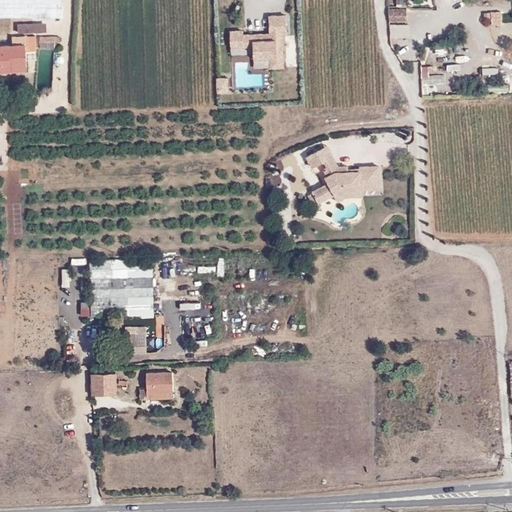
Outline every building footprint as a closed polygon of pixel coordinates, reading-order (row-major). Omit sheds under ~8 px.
[(0,0),(0,15),(62,15),(62,0),(0,0)] [(390,8),(390,20),(395,20),(409,20),(408,7),(390,8)] [(254,67),(283,66),(282,33),(287,33),(286,15),(269,16),(269,33),(265,33),(253,34),(243,34),(243,30),(230,30),(231,53),(253,52),(254,67)] [(410,43),(409,20),(395,20),(396,43),(410,43)] [(18,24),(19,33),(47,31),(46,21),(18,24)] [(41,47),(60,47),(60,35),(42,36),(42,40),(41,47)] [(477,42),(481,58),(487,56),(484,40),(477,42)] [(37,41),(26,41),(26,43),(26,50),(37,49),(37,41)] [(12,65),(27,64),(26,50),(26,43),(0,44),(0,70),(12,69),(12,65)] [(27,51),(28,68),(36,68),(36,51),(27,51)] [(501,69),(511,69),(511,55),(501,56),(501,69)] [(217,77),(217,91),(229,91),(229,77),(217,77)] [(338,164),(327,143),(322,146),(328,157),(332,165),(335,170),(348,170),(348,167),(348,164),(338,164)] [(322,160),(328,157),(322,146),(307,154),(312,165),(322,160)] [(326,168),(332,165),(328,157),(322,160),(326,168)] [(332,165),(326,168),(325,169),(327,174),(325,175),(328,181),(312,189),(313,191),(309,193),(314,203),(318,201),(334,193),(335,193),(340,190),(362,189),(361,187),(380,187),(379,164),(360,164),(360,166),(348,167),(348,170),(335,170),(332,165)] [(282,185),(291,183),(290,169),(280,171),(282,185)] [(346,195),(362,194),(362,189),(340,190),(335,193),(338,199),(346,195)] [(81,314),(90,314),(90,301),(81,301),(81,314)] [(146,339),(139,338),(138,332),(128,332),(129,352),(147,352),(146,339)] [(173,396),(173,372),(147,372),(148,387),(141,387),(141,397),(173,396)] [(92,392),(116,392),(116,383),(117,373),(92,373),(92,392)] [(125,377),(125,373),(117,373),(116,383),(128,384),(128,377),(125,377)]
